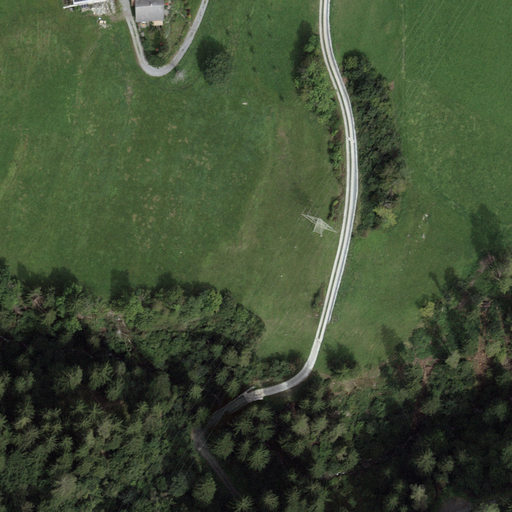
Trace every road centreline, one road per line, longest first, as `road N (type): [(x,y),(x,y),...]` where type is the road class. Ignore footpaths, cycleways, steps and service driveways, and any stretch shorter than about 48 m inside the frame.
road 1 (track): [(328,0),(329,79),(355,134),(354,207),(307,371),(234,410),(197,450),(186,477),(201,511)]
road 2 (track): [(126,11),(142,60),(158,73),(170,69),(206,0)]
road 3 (track): [(396,511),(511,473)]
